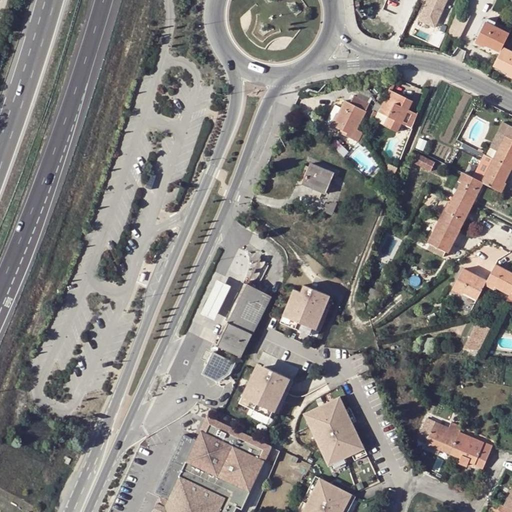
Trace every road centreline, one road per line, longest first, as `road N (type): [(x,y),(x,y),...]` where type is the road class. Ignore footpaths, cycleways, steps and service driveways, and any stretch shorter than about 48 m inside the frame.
road 1 (secondary): [(86,511),(261,113),(290,80)]
road 2 (secondary): [(234,70),(226,130),(70,511)]
road 3 (motorway): [(0,300),(105,0)]
road 4 (tertiary): [(389,60),(427,63),(511,100)]
road 5 (residential): [(412,488),(397,474),(353,378)]
